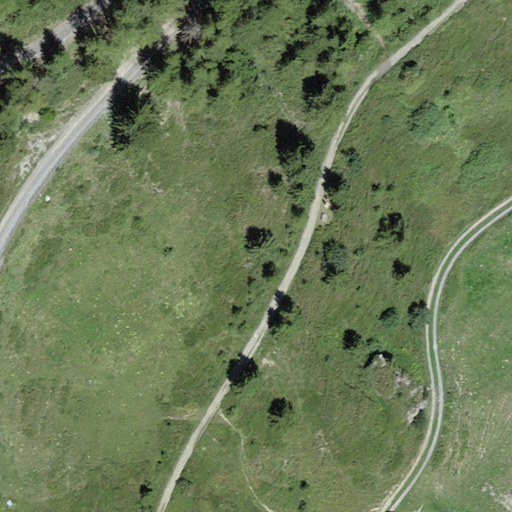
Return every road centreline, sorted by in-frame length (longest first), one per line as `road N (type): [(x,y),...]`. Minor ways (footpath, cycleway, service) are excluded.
road 1 (track): [(160,511),(293,254),(361,90),(462,0)]
road 2 (track): [(385,511),(433,429),(435,287),(473,229),(511,200)]
road 3 (track): [(195,0),(74,131),(0,239)]
